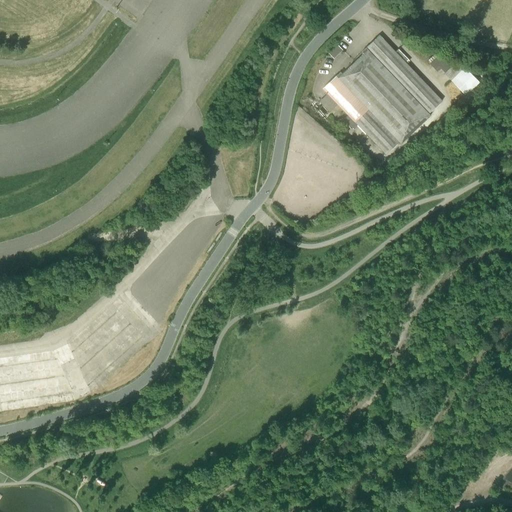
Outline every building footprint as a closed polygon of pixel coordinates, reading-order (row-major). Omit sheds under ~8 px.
[(80,7),(68,0),(6,0),(40,21),(36,29),(45,35),(54,20),(46,14),(51,6),(62,13),(64,11),(73,18),(80,7)] [(5,19),(1,26),(13,32),(15,28),(19,30),(16,35),(24,40),(33,25),(28,22),(26,25),(17,20),(14,24),(5,19)] [(210,26),(198,24),(194,42),(216,47),(221,24),(216,23),(216,22),(211,20),(210,26)] [(363,53),(342,74),(374,107),(356,124),(386,154),(399,142),(401,143),(430,115),(429,113),(442,101),(379,35),(362,51),(363,53)] [(112,56),(120,64),(134,47),(126,40),(112,56)] [(468,94),(483,80),(461,57),(455,63),(443,50),(431,61),(440,70),(443,67),(468,94)] [(340,72),(323,89),(356,124),(374,107),(342,74),(340,72)] [(0,376),(0,408),(69,401),(67,386),(34,390),(32,373),(0,376)]
